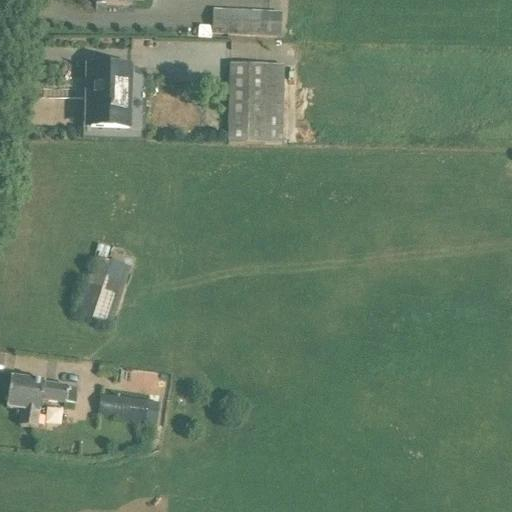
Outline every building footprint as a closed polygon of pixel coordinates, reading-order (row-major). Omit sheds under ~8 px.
[(96,0),(96,6),(129,8),(131,8),(131,0),(96,0)] [(282,15),(271,15),(213,12),(213,38),(281,41),(282,15)] [(284,68),(265,68),(229,67),(228,146),(264,147),(281,148),(284,68)] [(129,69),(87,68),(86,90),(93,90),(93,99),(91,99),(91,130),(127,131),(129,69)] [(134,271),(96,259),(76,314),(113,328),(134,271)] [(78,391),(69,389),(69,388),(11,379),(6,410),(22,412),(20,428),(36,430),(39,415),(40,415),(42,402),(66,406),(66,404),(75,406),(78,391)] [(160,404),(100,396),(97,418),(157,426),(160,404)]
